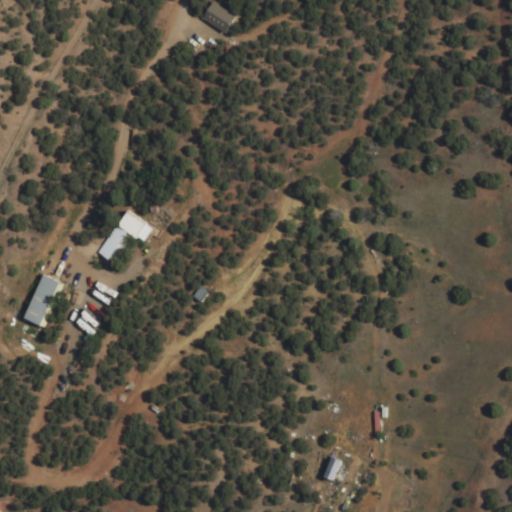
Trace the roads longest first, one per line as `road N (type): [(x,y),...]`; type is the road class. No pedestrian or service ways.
road 1 (residential): [(409,0),(365,126),(287,184),(257,264),(130,401),(106,453),(86,474),(55,482),(38,475),(34,424),(94,297),(60,267),(57,253),(115,166),(122,110),(173,28),(177,0)]
road 2 (residential): [(90,0),(0,166)]
